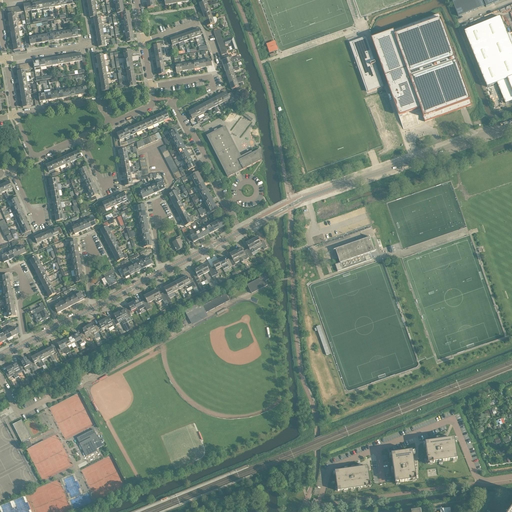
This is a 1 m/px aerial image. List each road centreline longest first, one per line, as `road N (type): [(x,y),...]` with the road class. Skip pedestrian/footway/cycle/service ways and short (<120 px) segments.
road 1 (tertiary): [(366,176),(511,125)]
road 2 (tertiary): [(241,230),(366,176)]
road 3 (residential): [(163,271),(155,202),(170,180),(154,147)]
road 4 (residential): [(225,204),(171,101)]
